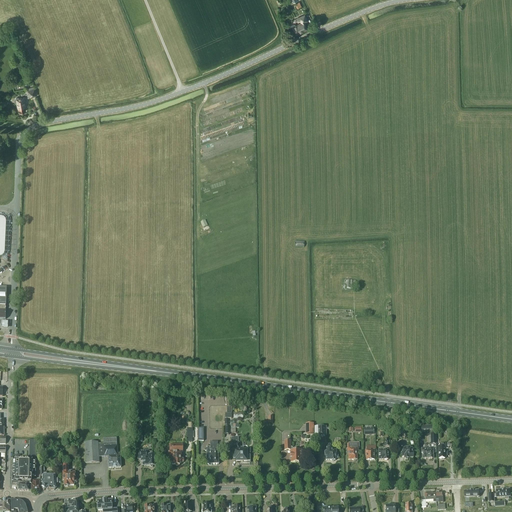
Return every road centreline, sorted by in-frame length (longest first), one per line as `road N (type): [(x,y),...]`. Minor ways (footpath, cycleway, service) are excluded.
road 1 (primary): [(511,419),(11,353)]
road 2 (unclassified): [(16,207),(20,141),(36,124),(168,97),(398,0)]
road 3 (tertiary): [(38,503),(105,491),(369,484)]
road 4 (unclassified): [(11,353),(16,207)]
road 5 (residential): [(6,494),(11,353)]
